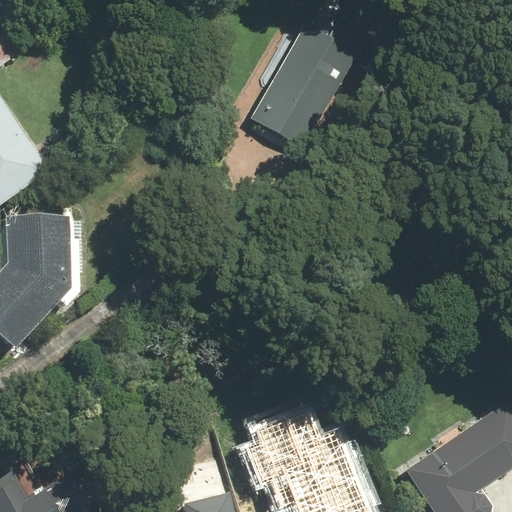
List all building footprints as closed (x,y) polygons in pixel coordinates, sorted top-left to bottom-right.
[(300,27),(244,123),(286,147),(343,57),(300,27)] [(0,107),(0,203),(45,173),(0,107)] [(64,291),(65,285),(64,263),(63,217),(0,218),(0,263),(0,265),(0,343),(8,351),(64,291)] [(488,511),(475,491),(511,467),(511,416),(504,404),(397,474),(421,511),(488,511)] [(245,448),(259,486),(270,482),(279,508),(297,501),(300,511),(364,511),(337,434),(324,438),(312,406),(256,426),(261,442),(245,448)] [(0,511),(46,511),(35,491),(20,499),(5,472),(0,474),(0,511)] [(182,511),(227,511),(223,494),(181,505),(182,511)]
